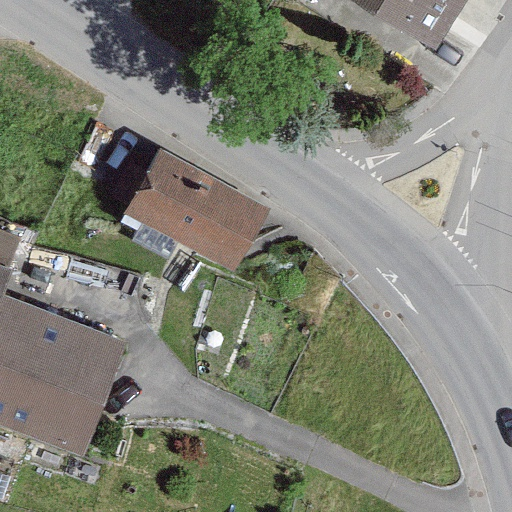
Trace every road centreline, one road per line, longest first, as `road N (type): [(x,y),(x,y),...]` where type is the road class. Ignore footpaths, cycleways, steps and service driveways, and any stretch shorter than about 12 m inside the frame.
road 1 (tertiary): [(302,178),(22,0)]
road 2 (unclassified): [(492,89),(492,160),(460,344)]
road 3 (tertiary): [(460,344),(388,247),(302,178)]
road 4 (unclassified): [(492,89),(416,145),(302,178)]
road 5 (tertiary): [(511,454),(460,344)]
